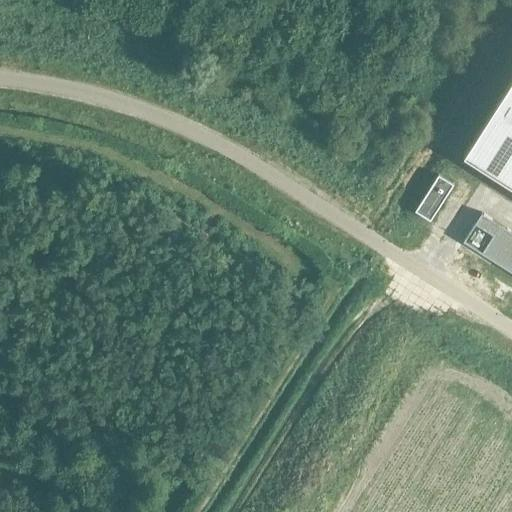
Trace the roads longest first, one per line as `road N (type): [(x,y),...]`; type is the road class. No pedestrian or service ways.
road 1 (unclassified): [(511,325),(318,202),(168,120),(0,81)]
road 2 (track): [(335,293),(222,211),(154,174),(100,151),(0,131)]
